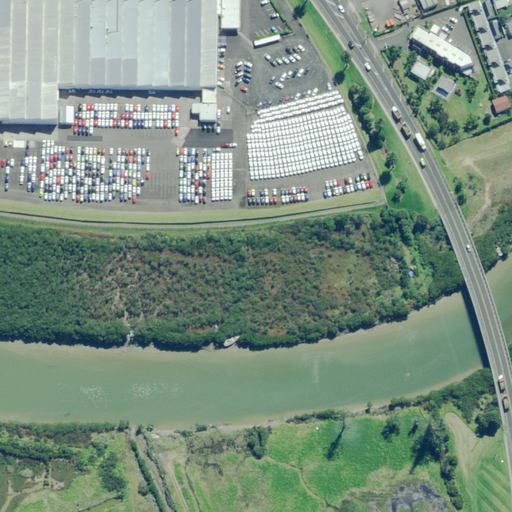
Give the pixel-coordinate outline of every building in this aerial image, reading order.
[(0,0),(0,120),(61,120),(61,87),(216,87),(216,28),(238,28),(237,0),(0,0)] [(411,12),(406,0),(398,0),(404,14),(411,12)] [(434,0),(419,0),(424,11),(437,6),(434,0)] [(495,16),(489,0),(482,0),(467,6),(498,94),(511,88),(511,82),(509,74),(511,73),(511,63),(511,61),(505,63),(489,18),(495,16)] [(509,5),(507,0),(492,0),(496,10),(509,5)] [(468,58),(416,26),(406,39),(455,72),(470,67),(468,58)] [(432,72),(418,63),(410,74),(424,83),(432,72)] [(511,109),(507,97),(493,102),(497,113),(511,109)]
